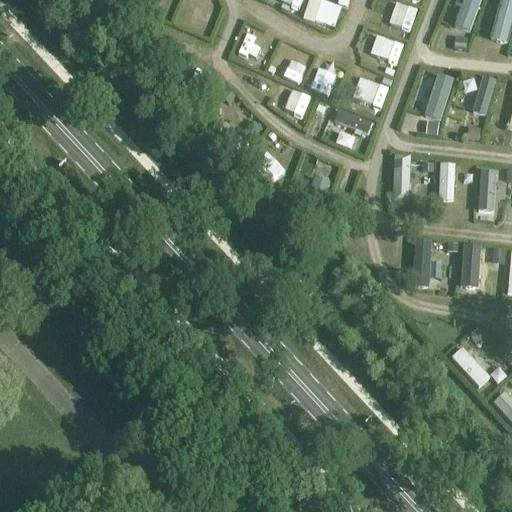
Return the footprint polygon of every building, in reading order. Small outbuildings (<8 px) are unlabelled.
[(318,0),(305,0),(299,19),(331,30),(339,7),(318,0)] [(385,16),(381,25),(406,35),(415,13),(383,0),(372,0),(369,10),(385,16)] [(458,0),(449,27),(468,34),(480,0),(458,0)] [(504,46),(511,18),(511,0),(496,0),(485,40),(504,46)] [(356,50),(395,68),(404,48),(365,30),(356,50)] [(254,31),(240,60),(262,70),(276,42),(254,31)] [(286,59),(277,77),(296,87),(305,68),(286,59)] [(359,73),(351,92),(381,104),(389,86),(359,73)] [(316,74),(311,92),(331,97),(336,80),(316,74)] [(439,124),(452,83),(432,76),(419,117),(439,124)] [(492,84),(466,79),(462,98),(473,100),(470,115),(485,118),(492,84)] [(335,111),(330,123),(368,139),(373,126),(335,111)] [(292,157),(289,201),(326,203),(328,159),(292,157)] [(391,203),(410,202),(407,158),(389,158),(391,203)] [(434,166),(422,165),(422,177),(434,177),(434,166)] [(436,168),(435,213),(451,213),(452,168),(436,168)] [(475,172),(474,212),(493,213),(494,172),(475,172)] [(427,290),(429,242),(414,241),(412,289),(427,290)] [(464,290),(476,290),(477,247),(465,247),(464,290)] [(493,251),(492,266),(505,267),(506,253),(493,251)] [(459,348),(447,359),(476,391),(487,380),(459,348)] [(511,404),(501,392),(488,404),(511,430),(511,404)]
